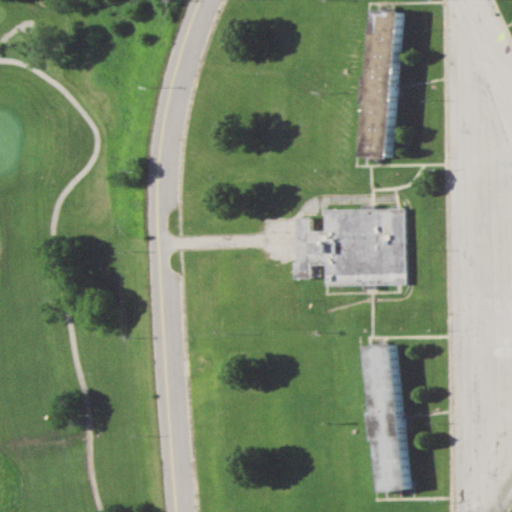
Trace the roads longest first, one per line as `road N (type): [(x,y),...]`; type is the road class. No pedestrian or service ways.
road 1 (residential): [(199,0),(167,98),(154,188),(173,511)]
road 2 (residential): [(461,0),(471,511)]
